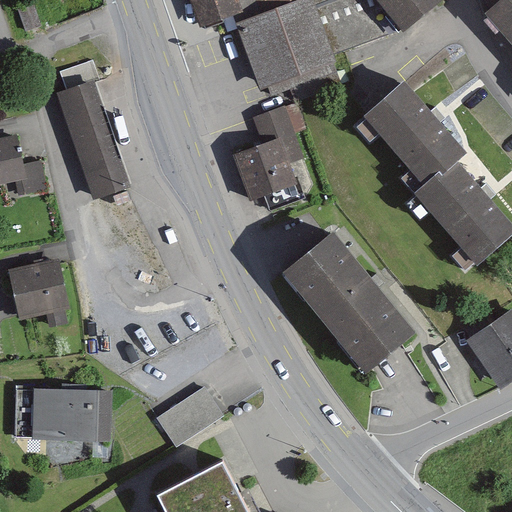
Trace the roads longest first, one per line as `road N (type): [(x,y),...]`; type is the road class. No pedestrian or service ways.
road 1 (secondary): [(129,0),(219,237),(301,390),(363,474)]
road 2 (unclassified): [(511,399),(363,474)]
road 3 (residential): [(511,109),(497,94),(499,71),(451,21),(466,0)]
